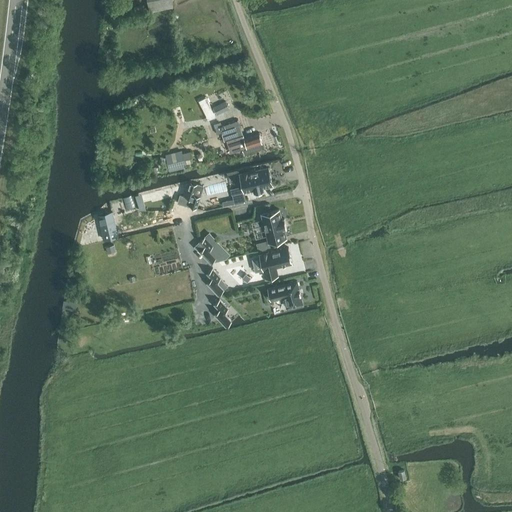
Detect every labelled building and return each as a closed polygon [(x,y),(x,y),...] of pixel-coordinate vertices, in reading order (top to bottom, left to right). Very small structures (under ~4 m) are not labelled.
[(119,0),(118,11),(126,12),(127,5),(131,5),(132,0),(119,0)] [(147,0),(150,11),(173,6),(171,0),(147,0)] [(228,103),(215,108),(215,110),(211,111),(207,96),(196,100),(202,119),(213,115),(212,114),(216,112),(217,114),(230,110),(228,103)] [(239,137),(244,153),(264,147),(262,142),(263,142),(260,134),(244,139),(238,120),(219,126),(224,142),(239,137)] [(169,152),(171,168),(186,166),(184,150),(169,152)] [(273,185),(269,167),(240,174),(244,191),(254,189),(254,192),(264,190),(263,187),(273,185)] [(197,184),(191,182),(186,197),(192,199),(190,206),(197,208),(200,197),(194,195),(197,184)] [(260,204),(261,212),(271,211),(270,203),(260,204)] [(279,209),(262,214),(269,243),(286,238),(284,228),(287,228),(285,218),(282,219),(279,209)] [(93,233),(94,239),(84,241),(85,244),(120,237),(114,210),(97,213),(101,232),(93,233)] [(213,246),(205,237),(200,242),(205,247),(200,251),(211,263),(216,258),(208,250),(213,246)] [(302,257),(299,242),(289,244),(293,259),(302,257)] [(292,263),(289,247),(260,254),(263,270),(264,270),(267,278),(278,275),(276,267),(292,263)] [(221,277),(213,269),(207,273),(212,279),(207,283),(218,295),(224,290),(216,282),(221,277)] [(287,307),(303,303),(301,295),(299,288),(297,281),(268,288),(271,300),(284,296),(287,307)] [(228,308),(220,299),(215,304),(220,310),(215,314),(226,326),(231,321),(224,313),(228,308)]
